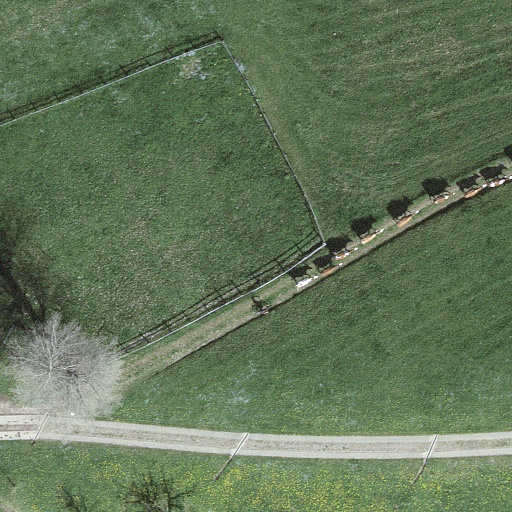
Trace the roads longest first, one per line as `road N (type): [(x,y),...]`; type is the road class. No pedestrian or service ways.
road 1 (track): [(12,440),(405,213),(511,167)]
road 2 (track): [(511,431),(0,440)]
